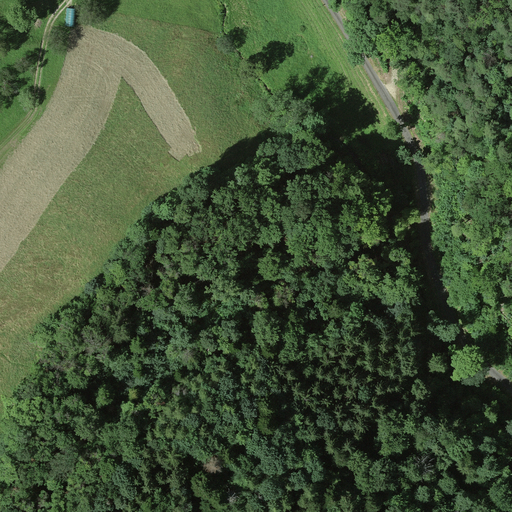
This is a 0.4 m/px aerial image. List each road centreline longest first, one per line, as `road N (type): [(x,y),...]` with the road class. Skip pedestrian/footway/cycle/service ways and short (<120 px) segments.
road 1 (residential): [(511,385),(448,310),(430,199),(326,0)]
road 2 (track): [(397,124),(376,0)]
